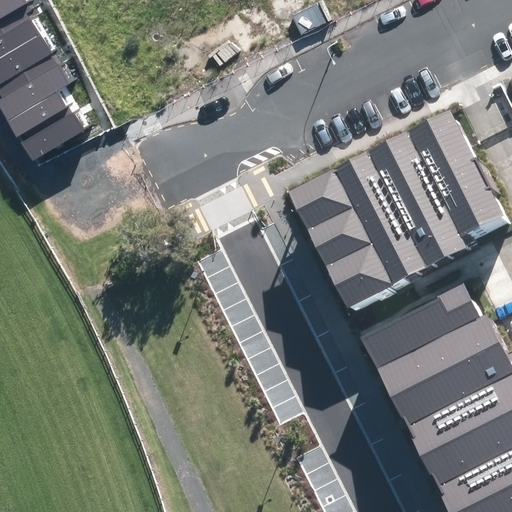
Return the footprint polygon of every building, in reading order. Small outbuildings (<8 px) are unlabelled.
[(112,0),(127,26),(156,10),(153,5),(162,0),(112,0)] [(152,15),(120,36),(110,42),(119,58),(129,51),(135,60),(167,39),(152,15)] [(362,313),(415,287),(408,273),(423,265),(418,255),(430,249),(432,255),(452,246),(448,238),(460,232),(466,245),(511,222),(511,218),(472,137),(448,148),(440,131),(422,139),(430,155),(410,165),(403,150),(380,161),(388,178),(374,185),(366,168),(320,190),(329,208),(314,215),(325,238),(338,232),(344,244),(332,250),(344,275),(356,269),(363,284),(351,290),(362,313)] [(341,280),(307,213),(291,222),(325,288),(341,280)] [(476,289),(368,343),(453,511),(511,511),(511,317),(508,309),(490,318),(476,289)]
